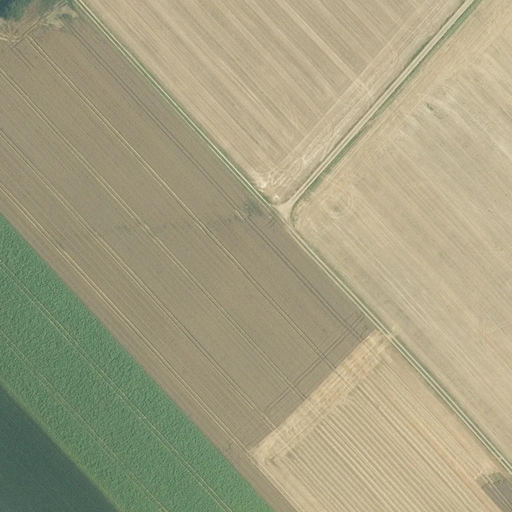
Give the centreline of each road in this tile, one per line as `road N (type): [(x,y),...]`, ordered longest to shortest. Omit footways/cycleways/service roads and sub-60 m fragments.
road 1 (track): [(78,0),(511,470)]
road 2 (track): [(484,0),(285,224)]
